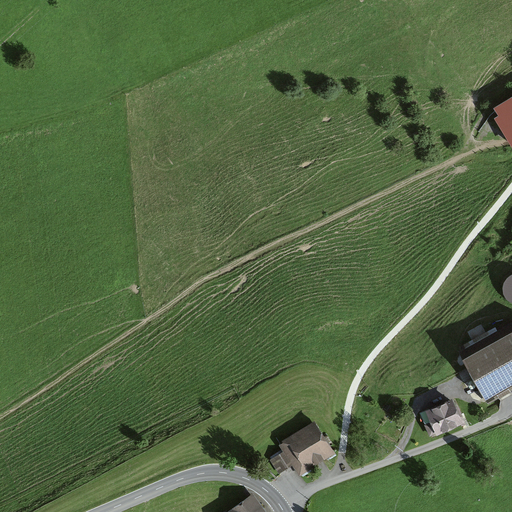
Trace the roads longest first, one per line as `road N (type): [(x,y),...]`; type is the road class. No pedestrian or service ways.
road 1 (track): [(511,154),(454,159),(198,279),(0,415)]
road 2 (tertiary): [(283,511),(253,481),(222,472),(187,476),(104,511)]
